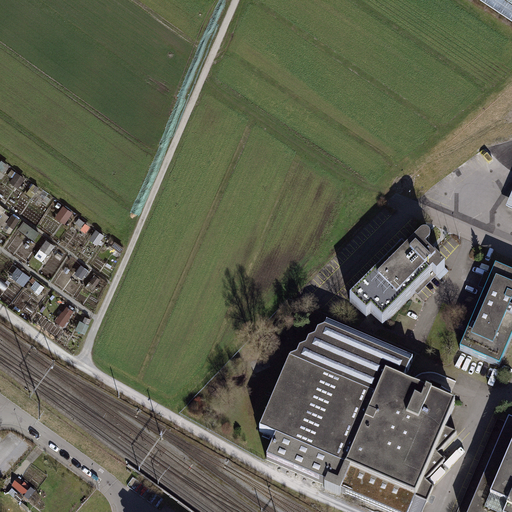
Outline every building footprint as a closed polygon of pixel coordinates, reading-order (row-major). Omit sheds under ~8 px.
[(511,0),(482,0),(511,19),(511,0)] [(58,215),(66,219),(72,209),(64,205),(58,215)] [(0,221),(13,230),(21,219),(6,208),(0,215),(0,221)] [(25,220),(20,227),(35,237),(40,230),(25,220)] [(405,251),(347,306),(362,323),(368,317),(378,327),(440,269),(425,255),(427,250),(426,245),(423,244),(418,244),(408,255),(405,251)] [(25,284),(32,274),(18,266),(11,275),(25,284)] [(460,352),(500,369),(511,340),(511,276),(495,269),(460,352)] [(67,303),(57,319),(65,324),(75,309),(67,303)] [(269,462),(387,511),(409,511),(450,414),(397,393),(409,365),(325,330),(287,369),(259,436),(277,443),(269,462)] [(511,511),(511,426),(509,425),(473,511),(511,511)] [(18,478),(12,486),(28,500),(35,492),(18,478)]
